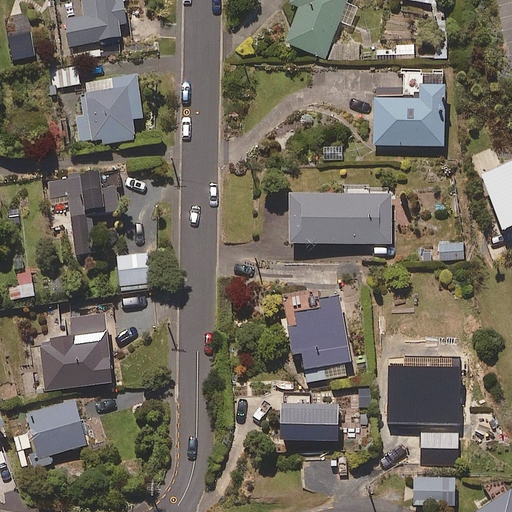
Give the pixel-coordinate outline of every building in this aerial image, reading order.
[(126,12),(124,0),(82,0),(84,18),(66,20),(69,47),(122,41),(120,28),(138,26),(137,11),(126,12)] [(357,11),(347,7),(349,0),(294,0),(292,7),(301,11),(287,46),(325,61),(339,26),(349,30),(357,11)] [(448,61),(446,19),(429,19),(430,62),(448,61)] [(80,85),(78,69),(49,71),(51,88),(80,85)] [(81,101),(83,118),(77,118),(80,144),(103,141),(103,146),(135,143),(133,123),(143,122),(138,79),(113,81),(114,92),(86,96),(87,101),(81,101)] [(408,89),(375,88),(375,104),(374,149),(442,150),(443,107),(446,107),(447,91),(422,90),(422,105),(407,105),(408,89)] [(511,232),(511,170),(484,181),(503,236),(511,232)] [(101,194),(100,177),(48,183),(51,206),(69,204),(75,259),(91,257),(87,218),(119,215),(117,192),(101,194)] [(393,198),(290,199),(290,247),(393,247),(393,198)] [(116,237),(100,238),(100,254),(116,254),(116,237)] [(463,245),(439,247),(440,264),(465,262),(463,245)] [(151,288),(149,257),(118,259),(120,290),(151,288)] [(34,299),(33,287),(9,290),(10,302),(34,299)] [(320,303),(322,313),(298,317),(300,331),(289,333),(293,360),(303,359),(307,384),(354,377),(341,300),(320,303)] [(107,320),(72,322),(73,342),(41,344),(45,393),(112,387),(107,320)] [(462,377),(415,376),(414,400),(388,399),(387,427),(461,429),(462,377)] [(86,450),(76,406),(29,416),(40,468),(53,465),(52,458),(86,450)] [(339,409),(282,409),(282,446),(339,446),(339,409)] [(459,436),(421,436),(422,465),(459,465),(459,436)] [(457,481),(415,481),(415,511),(457,510),(457,481)] [(511,511),(511,495),(484,511),(511,511)]
